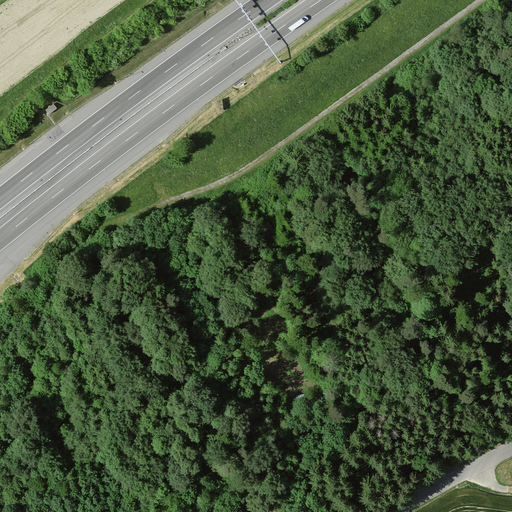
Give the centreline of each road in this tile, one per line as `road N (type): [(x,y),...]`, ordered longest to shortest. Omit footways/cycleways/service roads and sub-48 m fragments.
road 1 (motorway): [(0,239),(321,0)]
road 2 (motorway): [(266,0),(0,197)]
road 3 (unclassified): [(392,511),(511,447)]
